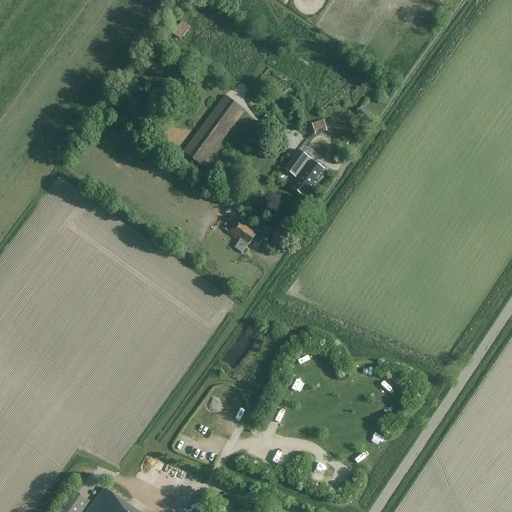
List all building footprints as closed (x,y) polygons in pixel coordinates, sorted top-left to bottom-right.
[(181,40),(190,27),(182,21),(172,34),(181,40)] [(245,110),(225,96),(184,152),(203,166),(245,110)] [(373,116),(362,107),(357,112),(368,122),(373,116)] [(263,120),(273,127),(276,121),(267,115),(263,120)] [(326,119),(314,123),(318,134),(330,130),(326,119)] [(311,187),(314,182),(315,183),(325,170),(298,150),(285,167),(300,178),(293,189),(302,196),(310,186),(311,187)] [(246,207),(251,201),(240,193),(235,199),(246,207)] [(230,207),(225,213),(226,214),(236,221),(239,218),(241,215),(230,208),(230,207)] [(236,221),(227,233),(239,242),(234,247),(242,253),(258,232),(239,218),(236,221)] [(137,511),(104,488),(86,511),(137,511)] [(82,511),(90,502),(73,489),(56,511),(82,511)]
